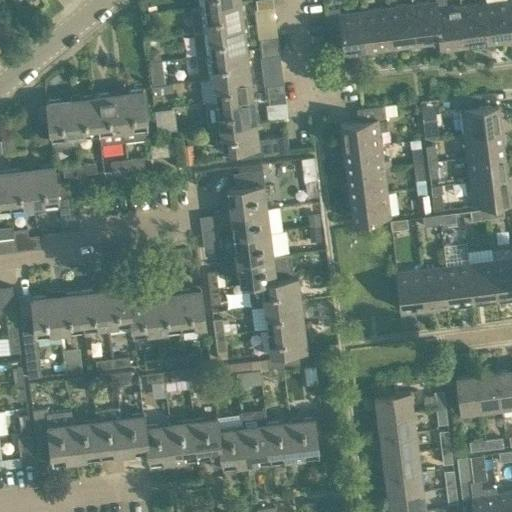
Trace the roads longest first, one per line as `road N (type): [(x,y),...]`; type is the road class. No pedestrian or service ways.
road 1 (residential): [(0,260),(48,255),(84,233),(194,221)]
road 2 (residential): [(0,505),(141,488)]
road 3 (unclassified): [(0,85),(105,0)]
